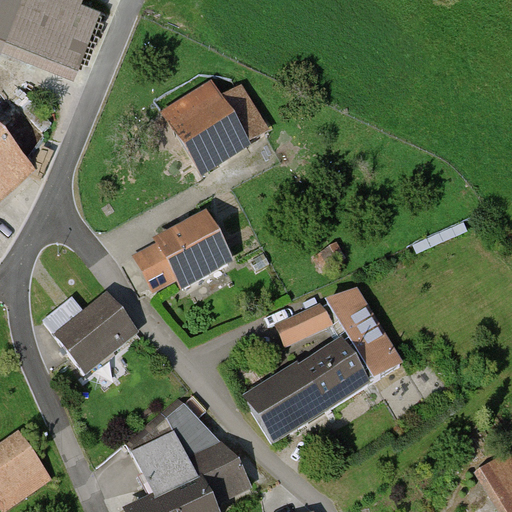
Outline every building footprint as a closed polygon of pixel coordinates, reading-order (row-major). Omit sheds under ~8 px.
[(81,0),(0,0),(0,38),(77,67),(97,10),(80,4),(81,0)] [(182,0),(201,8),(204,0),(182,0)] [(220,108),(212,94),(167,120),(202,179),(271,139),(244,94),(220,108)] [(0,200),(28,174),(0,144),(0,200)] [(231,270),(208,225),(138,262),(154,291),(167,284),(175,299),(231,270)] [(345,350),(245,404),(267,444),(401,370),(358,293),(277,337),(289,358),(336,332),(345,350)] [(137,335),(110,300),(86,319),(75,305),(45,328),(83,377),(137,335)] [(147,511),(213,511),(212,509),(249,493),(231,450),(193,411),(168,426),(175,439),(169,443),(135,458),(156,508),(147,511)] [(6,511),(50,481),(20,439),(0,453),(0,511),(6,511)] [(511,511),(511,463),(510,460),(472,482),(488,511),(511,511)]
